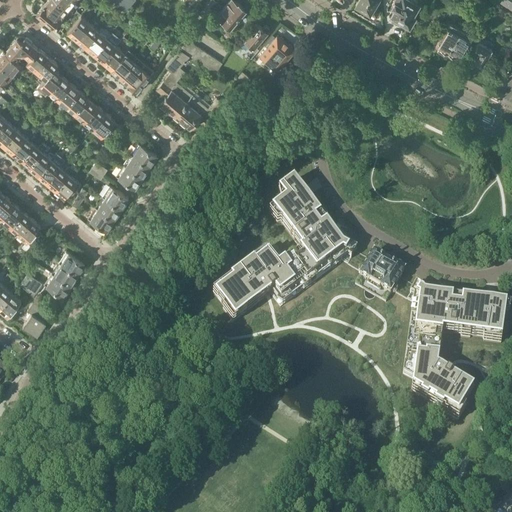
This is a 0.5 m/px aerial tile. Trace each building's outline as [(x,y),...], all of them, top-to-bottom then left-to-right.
[(68,8),(57,0),(46,0),(43,4),(60,17),(68,8)] [(57,0),(68,8),(74,0),(57,0)] [(114,0),(125,9),(133,0),(114,0)] [(214,0),(210,0),(204,8),(212,15),(220,6),(217,3),(214,0)] [(236,3),(232,0),(229,0),(217,15),(220,18),(217,20),(221,23),(223,21),(229,26),(234,21),(235,22),(239,22),(242,18),(242,14),(240,13),(244,8),(238,2),(236,3)] [(357,0),(355,5),(369,14),(369,13),(376,17),(380,10),(373,7),(377,0),(357,0)] [(391,16),(409,26),(414,17),(411,15),(417,4),(409,0),(395,0),(395,1),(394,0),(392,5),(396,7),(391,16)] [(60,17),(43,4),(36,13),(37,13),(36,14),(54,29),(59,24),(56,22),(60,17)] [(445,54),(460,28),(453,24),(458,15),(452,12),(435,43),(440,46),(437,50),(445,54)] [(75,39),(89,22),(80,15),(78,17),(67,31),(75,39)] [(84,46),(98,30),(89,22),(75,39),(84,46)] [(244,39),(240,45),(245,49),(247,47),(251,51),(255,53),(258,49),(259,49),(256,46),(269,30),(269,28),(266,25),(264,26),(262,28),(257,23),(244,39)] [(462,24),(460,28),(445,54),(452,58),(454,54),(460,57),(472,35),(468,33),(471,28),(462,24)] [(472,33),(478,36),(480,38),(485,29),(481,27),(477,25),(472,33)] [(146,26),(141,32),(145,36),(150,30),(146,26)] [(93,54),(107,37),(110,34),(101,27),(98,30),(84,46),(93,54)] [(267,47),(275,37),(272,34),(264,45),(267,47)] [(277,35),(260,55),(264,59),(263,60),(272,68),(273,66),(277,70),(294,50),(292,48),(292,46),(289,44),(287,44),(284,41),(283,39),(281,37),(279,37),(277,35)] [(9,45),(4,51),(15,60),(20,55),(21,55),(20,36),(16,37),(15,38),(14,38),(9,44),(9,45)] [(29,59),(38,48),(32,43),(32,42),(26,37),(25,37),(23,36),(20,36),(21,55),(24,55),(29,59)] [(473,60),(481,65),(493,43),(486,39),(485,41),(480,38),(478,36),(474,43),(475,44),(467,59),(472,62),(473,60)] [(116,45),(107,37),(93,54),(102,61),(116,45)] [(187,39),(180,49),(185,53),(192,43),(187,39)] [(197,46),(192,43),(185,53),(189,55),(190,56),(197,46)] [(111,69),(128,48),(124,45),(121,49),(116,45),(102,61),(111,69)] [(197,46),(190,56),(195,59),(202,50),(197,46)] [(39,48),(38,48),(29,59),(26,63),(34,71),(48,55),(39,48)] [(119,76),(137,55),(128,48),(111,69),(119,76)] [(185,53),(180,49),(179,49),(165,66),(172,71),(156,90),(164,96),(159,102),(158,104),(173,116),(194,91),(179,78),(185,71),(180,67),(189,55),(185,53)] [(3,50),(0,54),(0,63),(13,74),(20,65),(20,64),(15,60),(4,51),(3,50)] [(207,53),(202,50),(195,59),(200,63),(207,53)] [(212,56),(207,53),(200,63),(205,66),(212,56)] [(259,58),(255,54),(251,58),(256,62),(259,58)] [(44,79),(54,68),(58,64),(48,55),(34,71),(44,79)] [(127,83),(145,62),(137,55),(119,76),(127,83)] [(212,56),(205,66),(210,70),(217,59),(212,56)] [(217,59),(210,70),(215,73),(222,63),(217,59)] [(154,70),(145,62),(127,83),(136,90),(154,70)] [(13,74),(0,63),(0,79),(5,83),(13,74)] [(48,92),(62,75),(54,68),(44,79),(39,84),(48,92)] [(244,86),(250,78),(242,71),(236,79),(244,86)] [(62,75),(48,92),(57,99),(71,83),(62,75)] [(71,83),(57,99),(66,107),(80,90),(71,83)] [(25,100),(30,94),(24,89),(19,95),(25,100)] [(80,90),(66,107),(74,114),(88,97),(80,90)] [(210,104),(194,91),(173,116),(186,128),(188,126),(188,127),(197,119),(209,129),(224,110),(219,106),(222,102),(215,97),(210,104)] [(97,105),(88,97),(74,114),(83,121),(97,105)] [(106,112),(97,105),(83,121),(92,129),(106,112)] [(115,120),(106,112),(92,129),(101,136),(114,121),(115,120)] [(7,121),(0,129),(0,143),(2,145),(16,128),(7,121)] [(114,121),(101,136),(108,141),(119,125),(114,121)] [(16,128),(2,145),(11,152),(25,135),(16,128)] [(117,145),(124,133),(119,130),(112,141),(117,145)] [(33,143),(25,135),(11,152),(19,159),(33,143)] [(38,147),(33,143),(19,159),(28,167),(43,151),(51,140),(47,137),(43,143),(42,142),(38,147)] [(114,150),(117,145),(112,141),(108,147),(114,150)] [(138,142),(130,154),(149,166),(157,155),(138,142)] [(72,151),(76,146),(72,143),(68,148),(72,151)] [(51,158),(43,151),(28,167),(37,175),(51,158)] [(149,166),(130,154),(123,165),(142,177),(149,166)] [(59,165),(51,158),(37,175),(45,182),(59,165)] [(95,161),(92,166),(104,174),(107,169),(95,161)] [(59,165),(45,182),(54,189),(69,173),(76,164),(73,162),(70,166),(69,165),(65,170),(59,165)] [(142,177),(123,165),(115,175),(134,188),(142,177)] [(104,174),(92,166),(88,172),(100,179),(104,174)] [(69,173),(54,189),(63,197),(68,191),(77,180),(69,173)] [(81,183),(77,180),(68,191),(73,195),(81,183)] [(243,269),(213,292),(216,297),(224,307),(223,309),(233,323),(238,319),(248,311),(257,304),(266,297),(269,295),(270,294),(280,307),(283,305),(291,299),(304,290),(311,284),(317,280),(330,269),(341,261),(348,264),(358,271),(359,273),(360,275),(359,277),(355,284),(365,290),(375,296),(376,296),(386,302),(390,295),(391,293),(394,293),(396,292),(397,290),(397,287),(395,285),(396,284),(404,271),(394,265),(393,266),(391,265),(392,265),(385,260),(384,261),(382,260),(383,258),(373,253),(370,259),(355,251),(357,248),(344,240),(333,227),(309,196),(309,195),(306,197),(303,193),(300,189),(293,180),(278,192),(281,203),(269,213),(277,223),(280,222),(301,250),(298,252),(295,254),(293,256),(278,267),(268,254),(265,249),(255,257),(255,260),(253,261),(243,269)] [(102,196),(121,209),(128,197),(109,185),(102,196)] [(79,193),(84,197),(88,191),(82,188),(79,193)] [(84,197),(79,193),(72,204),(77,207),(84,197)] [(0,219),(14,203),(5,195),(0,201),(0,219)] [(102,196),(94,207),(113,220),(121,209),(102,196)] [(14,203),(0,219),(9,227),(22,210),(14,203)] [(113,220),(94,207),(87,218),(106,230),(113,220)] [(22,210),(9,227),(17,234),(31,217),(22,210)] [(29,238),(36,229),(40,225),(31,217),(17,234),(26,241),(31,245),(33,242),(29,238)] [(41,233),(36,229),(29,238),(33,242),(34,243),(41,233)] [(41,233),(34,243),(38,246),(45,236),(41,233)] [(52,242),(47,238),(40,249),(45,253),(52,242)] [(26,250),(31,245),(26,241),(22,247),(26,250)] [(41,258),(45,253),(40,249),(36,255),(41,258)] [(85,263),(66,250),(58,261),(77,274),(85,263)] [(77,274),(58,261),(51,272),(70,285),(77,274)] [(33,296),(42,282),(27,272),(20,283),(33,296)] [(70,285),(51,272),(44,283),(63,296),(70,285)] [(12,292),(19,284),(17,283),(10,291),(12,292)] [(406,349),(403,374),(413,380),(411,391),(420,396),(444,411),(444,413),(458,421),(468,403),(466,400),(473,389),(467,385),(448,374),(445,372),(437,368),(438,365),(438,364),(438,362),(438,361),(438,359),(439,358),(439,355),(439,352),(439,351),(440,349),(440,348),(440,346),(440,345),(441,343),(441,342),(441,339),(442,332),(453,334),(460,335),(460,337),(470,338),(470,336),(482,338),(483,341),(501,343),(505,314),(499,304),(495,303),(494,303),(491,303),(485,302),(486,299),(485,298),(446,293),(429,290),(416,283),(406,299),(413,302),(411,316),(408,333),(407,340),(406,349)] [(10,291),(3,285),(0,287),(0,305),(12,292),(10,291)] [(20,299),(12,292),(0,305),(0,310),(7,316),(20,299)] [(31,313),(22,326),(36,335),(45,322),(41,319),(47,311),(33,301),(27,310),(31,313)] [(0,384),(8,370),(0,365),(0,384)]
